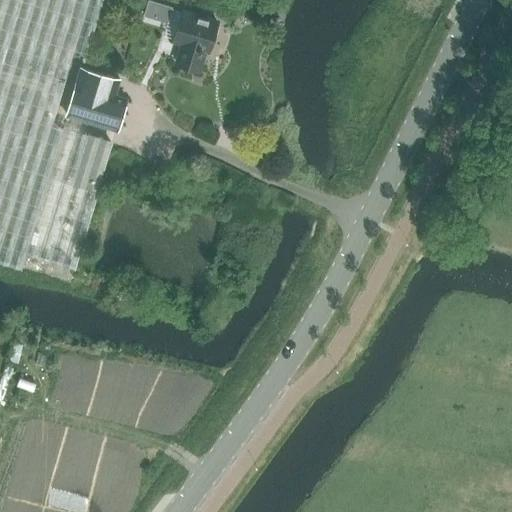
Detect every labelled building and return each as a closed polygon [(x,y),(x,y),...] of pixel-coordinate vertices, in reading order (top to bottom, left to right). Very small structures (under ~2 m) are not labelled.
[(0,0),(0,260),(21,267),(31,240),(79,256),(103,171),(30,148),(54,60),(83,67),(102,0),(0,0)] [(149,0),(145,15),(167,22),(172,7),(149,0)] [(209,51),(217,24),(218,22),(181,11),(171,42),(179,45),(173,62),(199,70),(205,50),(209,51)] [(80,66),(65,116),(117,132),(128,98),(125,97),(116,94),(121,79),(80,66)] [(19,358),(22,344),(15,342),(12,356),(19,358)]
